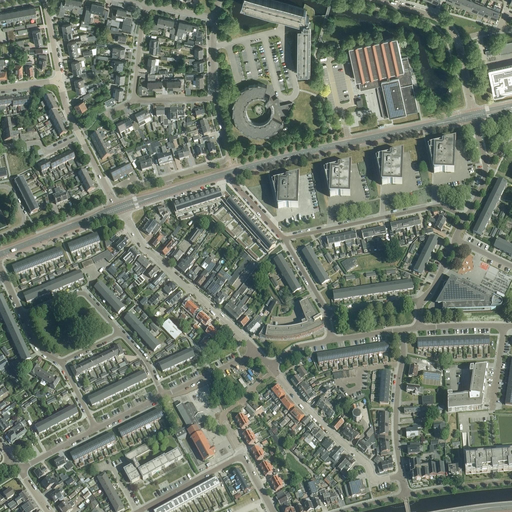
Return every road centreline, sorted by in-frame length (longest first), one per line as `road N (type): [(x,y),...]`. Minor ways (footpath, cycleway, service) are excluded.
road 1 (tertiary): [(232,172),(444,122)]
road 2 (residential): [(118,209),(142,247),(254,350)]
road 3 (residential): [(465,218),(439,205),(284,240)]
road 4 (residential): [(271,366),(372,478),(401,475)]
road 5 (residential): [(401,475),(401,330)]
road 6 (tertiary): [(0,255),(118,209)]
road 7 (residential): [(215,98),(227,159),(167,179)]
